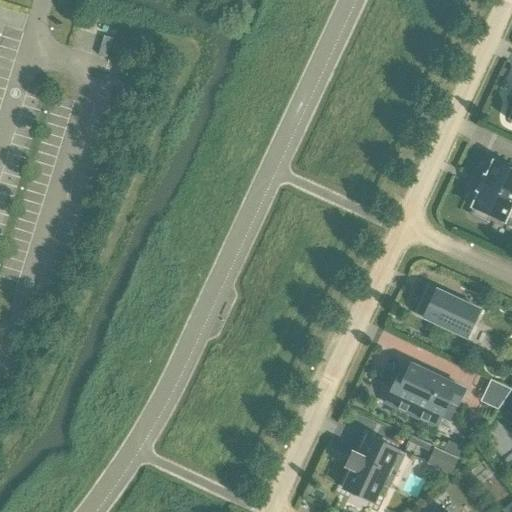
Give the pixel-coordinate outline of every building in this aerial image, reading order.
[(481,181),(482,181),(479,189),(478,188),(476,192),(479,193),(472,208),(474,209),(471,216),(488,224),(491,217),(503,223),(511,203),(511,171),(493,163),(485,178),(483,177),(481,181)] [(421,317),(467,339),(468,338),(466,337),(475,318),(473,317),(476,311),(479,313),(480,312),(461,303),(462,300),(461,299),(460,302),(435,291),(423,317),(422,316),(421,317)] [(397,393),(391,406),(436,427),(448,401),(457,405),(464,391),(429,374),(428,376),(421,373),(422,371),(410,365),(403,378),(397,375),(390,389),(397,393)] [(490,380),(480,402),(497,410),(511,390),(490,380)] [(351,452),(346,464),(344,468),(351,471),(342,489),(373,503),(381,485),(388,488),(395,473),(388,470),(397,452),(366,438),(358,456),(351,452)] [(459,448),(449,443),(444,451),(455,457),(459,448)] [(434,450),(428,464),(450,474),(456,460),(434,450)] [(511,511),(511,502),(501,511),(511,511)]
